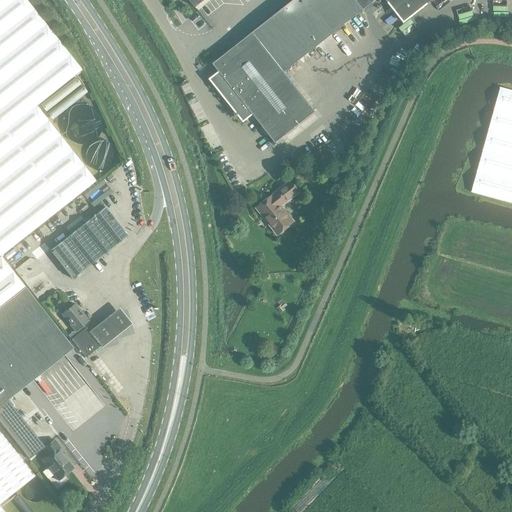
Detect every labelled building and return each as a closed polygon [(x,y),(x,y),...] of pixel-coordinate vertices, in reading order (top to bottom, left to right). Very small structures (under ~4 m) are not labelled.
[(26,0),(0,0),(0,306),(25,287),(1,256),(96,181),(36,105),(82,70),(26,0)] [(375,0),(386,0),(388,1),(388,2),(390,0),(424,0),(427,3),(431,0),(293,0),(213,64),(219,71),(210,79),(212,81),(211,82),(211,81),(210,82),(240,120),(241,120),(241,119),(243,121),(253,114),(275,143),(315,111),(284,72),(324,40),(326,43),(333,37),(331,35),(375,0)] [(511,203),(511,90),(501,88),(472,192),(511,203)] [(106,126),(106,121),(105,118),(103,115),(101,111),(97,108),(94,107),(90,105),(86,105),(81,105),(77,106),(73,108),(70,110),(68,113),(65,117),(64,121),(64,125),(64,129),(65,133),(67,137),(69,140),(72,143),(76,145),(80,147),(84,147),(89,147),(93,146),(97,144),(100,141),(103,138),(105,134),(106,130),(106,126)] [(120,160),(120,157),(119,154),(118,151),(116,149),(113,147),(111,146),(108,145),(105,145),(102,145),(100,146),(97,148),(95,150),(93,152),(92,154),(91,157),(91,160),(91,163),(92,165),(94,168),(95,170),(98,172),(100,173),(105,174),(108,174),(111,173),(114,172),(116,170),(118,168),(119,165),(120,163),(120,160)] [(106,178),(111,184),(116,180),(112,174),(106,178)] [(276,197),(259,210),(269,223),(268,223),(277,234),(292,223),(279,207),(299,192),(290,181),(274,194),(276,197)] [(106,184),(101,188),(104,192),(110,188),(106,184)] [(72,279),(127,235),(105,207),(50,250),(72,279)] [(0,405),(64,355),(73,348),(25,287),(0,306),(0,405)] [(79,333),(78,334),(71,339),(85,357),(100,346),(93,337),(89,332),(86,328),(85,328),(83,325),(88,321),(75,304),(62,314),(75,331),(76,330),(79,333)] [(93,337),(100,346),(102,348),(133,323),(120,307),(89,332),(93,337)] [(0,511),(3,511),(0,507),(0,503),(35,476),(0,431),(0,511)] [(54,440),(43,449),(49,456),(43,460),(55,475),(54,477),(57,480),(59,481),(62,478),(62,476),(72,468),(58,450),(60,448),(54,440)] [(45,497),(45,496),(45,494),(44,492),(42,489),(40,488),(38,487),(35,487),(32,487),(29,489),(26,492),(26,494),(25,496),(26,499),(26,501),(28,503),(31,505),(33,506),(35,506),(39,506),(40,505),(42,504),(44,500),(45,497)]
